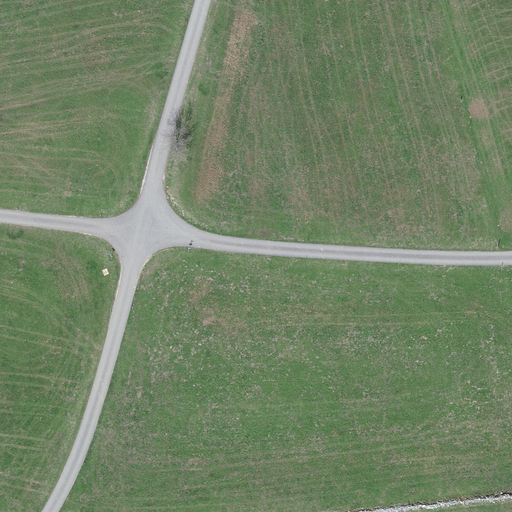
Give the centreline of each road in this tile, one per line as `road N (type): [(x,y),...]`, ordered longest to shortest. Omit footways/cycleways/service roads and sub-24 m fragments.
road 1 (unclassified): [(55,511),(84,462),(202,0)]
road 2 (track): [(511,262),(201,245),(0,216)]
